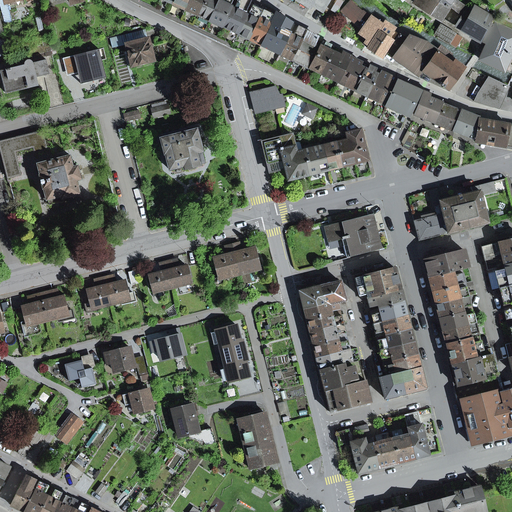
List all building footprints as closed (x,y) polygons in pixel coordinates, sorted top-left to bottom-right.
[(8,4),(7,1),(6,0),(0,0),(0,2),(5,24),(12,22),(8,4)] [(174,0),(173,4),(186,10),(190,0),(174,0)] [(190,0),(186,10),(198,15),(205,0),(190,0)] [(205,0),(198,15),(210,21),(219,0),(205,0)] [(233,7),(232,6),(235,0),(219,0),(210,21),(223,27),(233,7)] [(233,7),(223,27),(239,35),(249,14),(245,13),(250,3),(251,0),(238,0),(235,8),(233,7)] [(331,0),(294,0),(309,9),(312,4),(324,11),(331,0)] [(340,0),(336,0),(330,10),(336,14),(343,2),(340,0)] [(414,0),(414,1),(430,12),(437,0),(414,0)] [(441,19),(449,6),(452,0),(437,0),(430,12),(441,19)] [(452,0),(449,6),(460,14),(466,7),(456,0),(452,0)] [(342,11),(353,21),(361,12),(350,2),(342,11)] [(249,14),(239,35),(250,39),(260,19),(259,19),(264,10),(263,11),(253,6),(249,14)] [(456,26),(481,41),(481,40),(491,22),(493,19),(492,18),(476,8),(472,16),(464,13),(456,26)] [(267,32),(272,22),(271,22),(270,21),(273,15),(264,10),(259,19),(260,19),(250,39),(261,45),(267,32)] [(267,32),(261,45),(281,54),(295,25),(276,12),(271,22),(272,22),(267,32)] [(379,32),(388,38),(394,27),(385,22),(383,25),(366,13),(360,21),(366,25),(360,33),(372,41),(379,32)] [(480,59),(504,70),(511,52),(511,31),(491,22),(481,40),(487,43),(480,59)] [(434,35),(450,44),(450,43),(456,34),(441,24),(434,35)] [(295,25),(281,54),(293,60),(307,32),(295,25)] [(146,31),(121,37),(123,45),(127,44),(148,39),(146,31)] [(293,60),(304,65),(307,67),(310,68),(320,48),(319,48),(316,46),(314,45),(316,37),(307,32),(293,60)] [(382,57),(393,41),(388,38),(379,32),(372,41),(368,48),(382,57)] [(388,52),(419,75),(423,71),(436,52),(436,51),(425,44),(400,34),(388,52)] [(450,43),(456,47),(462,37),(456,34),(450,43)] [(111,40),(112,47),(123,45),(121,37),(111,40)] [(127,44),(132,66),(154,61),(149,38),(148,39),(127,44)] [(320,48),(310,68),(321,74),(332,51),(327,49),(330,45),(322,41),(319,48),(320,48)] [(423,71),(449,90),(465,67),(451,57),(452,55),(440,46),(436,51),(436,52),(423,71)] [(55,57),(66,54),(65,52),(64,48),(53,51),(55,57)] [(99,49),(74,56),(78,73),(90,70),(93,81),(106,78),(99,49)] [(332,51),(321,74),(339,82),(351,56),(346,53),(344,57),(332,51)] [(351,56),(339,82),(356,90),(366,69),(365,69),(361,67),(363,63),(354,59),(354,58),(351,56)] [(1,71),(6,94),(39,86),(37,77),(50,74),(46,60),(33,63),(31,61),(28,60),(26,62),(25,65),(1,71)] [(366,69),(356,90),(367,96),(377,75),(376,74),(374,73),(376,69),(373,67),(367,64),(365,69),(366,69)] [(377,75),(367,96),(378,101),(389,76),(383,74),(384,72),(379,69),(376,74),(377,75)] [(389,76),(378,101),(387,106),(397,84),(399,79),(394,76),(393,78),(389,76)] [(477,93),(474,101),(497,108),(507,85),(488,76),(477,93)] [(397,84),(387,106),(408,116),(419,95),(420,89),(414,86),(414,87),(404,83),(405,81),(399,79),(397,84)] [(280,96),(276,88),(250,94),(255,112),(267,110),(285,105),(282,95),(280,96)] [(424,91),(414,115),(435,123),(442,104),(442,103),(429,97),(431,94),(424,91)] [(457,120),(452,118),(456,109),(442,104),(435,123),(453,131),(457,120)] [(152,109),(154,117),(169,113),(167,105),(152,109)] [(312,118),(316,109),(307,105),(303,114),(312,118)] [(457,120),(453,131),(475,139),(476,140),(480,119),(480,118),(461,111),(460,111),(456,109),(452,118),(457,120)] [(141,118),(139,111),(124,114),(126,122),(141,118)] [(505,146),(508,124),(480,119),(476,140),(475,139),(475,142),(504,147),(505,146)] [(198,153),(202,152),(197,129),(161,138),(170,170),(184,167),(184,170),(188,169),(189,169),(201,166),(201,165),(198,153)] [(348,139),(354,164),(368,160),(360,129),(346,133),(347,139),(348,139)] [(35,152),(47,149),(43,131),(0,142),(0,145),(6,171),(19,167),(15,152),(34,147),(35,152)] [(283,160),(285,168),(288,180),(309,175),(303,151),(296,152),(292,135),(284,137),(274,139),(262,142),(268,163),(283,160)] [(335,142),(341,167),(354,164),(348,139),(347,139),(335,142)] [(323,146),(329,170),(341,167),(335,142),(323,146)] [(303,151),(309,175),(329,170),(323,146),(303,151)] [(80,194),(77,180),(82,179),(78,166),(73,167),(70,156),(38,164),(42,186),(44,189),(47,200),(48,200),(63,196),(64,199),(80,194)] [(283,160),(268,163),(270,172),(285,168),(283,160)] [(21,175),(19,167),(6,171),(8,178),(21,175)] [(442,214),(447,233),(488,223),(480,191),(483,191),(484,195),(496,192),(493,182),(471,187),(472,193),(439,201),(440,205),(442,214)] [(430,192),(434,206),(440,205),(439,201),(436,190),(430,192)] [(64,199),(63,196),(48,200),(50,206),(65,202),(64,199)] [(421,217),(422,219),(414,221),(419,241),(447,233),(442,214),(436,216),(435,213),(421,217)] [(370,234),(377,233),(372,214),(369,215),(372,229),(369,230),(370,234)] [(342,239),(347,257),(381,249),(377,233),(370,234),(369,230),(372,229),(369,215),(326,227),(329,242),(342,239)] [(511,239),(481,247),(487,270),(494,268),(494,267),(503,264),(501,255),(511,251),(511,239)] [(242,252),(239,243),(232,244),(240,273),(260,268),(254,249),(242,252)] [(215,259),(219,278),(240,273),(232,244),(225,246),(227,256),(215,259)] [(428,279),(462,269),(462,270),(468,268),(464,250),(423,260),(428,279)] [(511,251),(501,255),(503,264),(511,262),(511,251)] [(179,265),(178,260),(166,263),(172,288),(191,283),(187,266),(180,268),(178,268),(177,265),(179,265)] [(511,262),(503,264),(494,267),(494,268),(499,288),(511,284),(511,262)] [(150,275),(154,293),(172,288),(166,263),(161,264),(163,272),(150,275)] [(367,297),(367,298),(400,289),(394,268),(354,278),(359,296),(367,294),(368,297),(367,297)] [(488,273),(492,290),(499,288),(494,268),(487,270),(488,273)] [(428,279),(432,292),(465,283),(462,270),(462,269),(428,279)] [(128,272),(131,285),(138,284),(135,271),(128,272)] [(116,284),(114,276),(105,278),(111,304),(121,302),(130,299),(128,294),(125,282),(116,284)] [(91,303),(92,309),(101,307),(111,304),(105,278),(95,281),(97,288),(88,291),(91,303)] [(324,304),(337,301),(338,302),(345,300),(340,282),(320,287),(324,304)] [(432,292),(435,305),(469,296),(465,283),(432,292)] [(511,306),(511,284),(499,288),(504,309),(511,306)] [(300,292),(304,309),(324,304),(320,287),(300,292)] [(403,302),(400,289),(367,298),(370,311),(403,302)] [(59,298),(57,290),(41,294),(43,302),(44,302),(48,320),(63,317),(68,315),(67,312),(63,297),(59,298)] [(134,293),(128,294),(130,299),(121,302),(122,304),(135,301),(134,293)] [(28,325),(39,323),(48,320),(44,302),(43,302),(41,294),(31,297),(33,305),(31,305),(23,307),(27,322),(28,325)] [(435,305),(439,319),(472,310),(469,296),(435,305)] [(304,309),(307,320),(340,312),(338,302),(337,301),(324,304),(304,309)] [(407,316),(403,302),(370,311),(374,324),(382,322),(407,316)] [(86,305),(87,313),(101,309),(101,307),(92,309),(91,303),(86,305)] [(22,323),(27,322),(23,307),(16,309),(19,324),(22,323)] [(439,319),(442,332),(475,323),(472,310),(439,319)] [(64,321),(74,319),(72,311),(67,312),(68,315),(63,317),(64,321)] [(307,320),(310,332),(343,324),(340,312),(307,320)] [(382,322),(374,324),(377,337),(410,329),(407,316),(382,322)] [(27,322),(22,323),(25,337),(40,332),(41,330),(39,323),(28,325),(27,322)] [(442,332),(446,344),(479,336),(475,323),(442,332)] [(310,332),(313,345),(346,337),(343,324),(310,332)] [(246,364),(246,362),(247,361),(242,340),(240,340),(236,326),(216,331),(217,332),(220,344),(226,368),(229,380),(229,381),(249,376),(249,374),(246,364)] [(179,328),(171,330),(173,336),(181,335),(179,328)] [(413,342),(410,329),(377,337),(380,350),(413,342)] [(186,354),(181,335),(151,343),(153,348),(158,347),(159,350),(161,360),(181,355),(186,354)] [(446,344),(451,365),(480,358),(479,352),(483,351),(483,350),(479,336),(446,344)] [(313,345),(317,358),(349,350),(346,337),(313,345)] [(417,354),(413,342),(380,350),(383,362),(417,354)] [(106,354),(108,363),(112,362),(115,372),(135,367),(130,348),(106,354)] [(499,390),(501,390),(490,349),(483,350),(483,351),(479,352),(480,358),(451,365),(460,400),(499,390)] [(317,358),(320,371),(344,365),(352,362),(349,350),(317,358)] [(92,368),(96,367),(92,354),(81,357),(82,360),(85,370),(92,368)] [(420,367),(417,354),(383,362),(387,376),(400,373),(400,372),(420,367)] [(140,374),(147,372),(143,358),(136,360),(140,374)] [(97,384),(92,368),(85,370),(82,360),(65,365),(69,381),(80,379),(82,388),(97,384)] [(325,391),(358,383),(358,382),(353,366),(345,368),(344,365),(320,371),(325,391)] [(420,367),(400,372),(400,373),(405,393),(425,388),(420,367)] [(400,373),(387,376),(379,378),(385,398),(405,393),(400,373)] [(365,380),(358,382),(358,383),(325,391),(330,412),(370,402),(365,380)] [(499,390),(460,400),(471,445),(510,435),(509,430),(510,428),(511,427),(511,388),(499,392),(499,390)] [(122,395),(125,406),(132,404),(135,413),(153,408),(149,390),(131,394),(130,393),(122,395)] [(32,416),(38,407),(33,404),(27,413),(32,416)] [(190,437),(199,434),(199,432),(194,412),(196,411),(194,405),(172,410),(179,437),(189,434),(190,437)] [(239,419),(251,469),(277,463),(264,413),(239,419)] [(72,414),(56,435),(67,444),(83,423),(72,414)] [(408,428),(421,425),(419,415),(406,419),(408,428)] [(366,446),(372,444),(368,424),(335,433),(338,446),(350,443),(365,439),(366,446)] [(429,455),(421,425),(408,428),(407,428),(409,435),(416,459),(429,455)] [(199,432),(199,434),(201,434),(206,438),(205,441),(206,446),(216,443),(212,428),(199,432)] [(25,440),(35,447),(43,436),(32,429),(25,440)] [(393,439),(403,436),(401,429),(391,431),(393,439)] [(205,441),(206,438),(201,434),(199,434),(190,437),(191,440),(203,444),(205,441)] [(391,439),(397,463),(416,459),(409,435),(403,436),(393,439),(391,439)] [(379,468),(372,444),(366,446),(365,439),(350,443),(358,473),(379,468)] [(372,444),(379,468),(397,463),(391,439),(372,444)] [(23,445),(18,453),(25,457),(31,447),(24,443),(23,445)] [(0,462),(0,489),(11,468),(0,462)] [(67,471),(78,479),(82,472),(72,465),(67,471)] [(27,476),(12,506),(24,511),(25,511),(40,482),(27,476)] [(40,482),(25,511),(40,511),(52,489),(40,482)] [(101,496),(107,488),(102,484),(96,492),(101,496)] [(427,504),(428,511),(483,511),(486,511),(479,487),(455,493),(449,495),(450,498),(427,504)] [(52,489),(40,511),(55,511),(64,495),(52,489)] [(124,492),(120,498),(124,501),(129,495),(124,492)] [(64,495),(55,511),(71,511),(77,501),(64,495)] [(77,501),(71,511),(86,511),(89,507),(77,501)]
